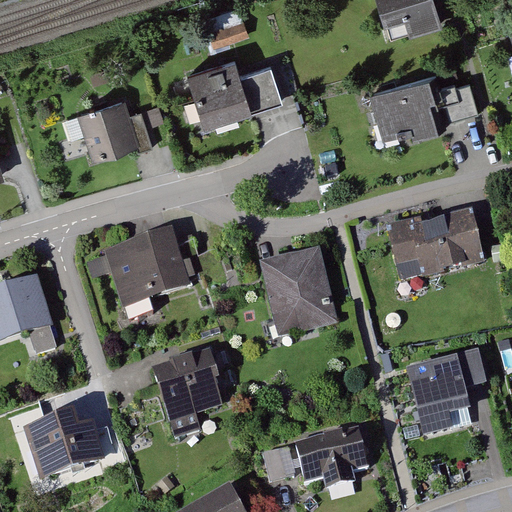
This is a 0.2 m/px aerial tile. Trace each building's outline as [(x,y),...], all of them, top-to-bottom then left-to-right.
[(431,0),(373,0),(381,24),(403,18),(409,37),(440,27),(431,0)] [(243,23),(208,35),(214,51),(249,40),(243,23)] [(231,60),(184,76),(202,130),(281,103),(269,67),(237,78),(231,60)] [(424,76),(368,95),(384,141),(411,132),(413,140),(436,132),(434,129),(425,103),(432,101),(424,76)] [(435,108),(432,101),(425,103),(434,129),(479,114),(468,83),(455,87),(459,99),(435,108)] [(121,99),(74,117),(92,166),(133,150),(135,157),(154,150),(140,114),(128,118),(121,99)] [(418,220),(385,229),(400,288),(483,266),(470,216),(420,229),(418,220)] [(169,231),(102,255),(122,312),(189,288),(169,231)] [(319,251),(258,267),(278,342),(339,326),(319,251)] [(34,280),(0,291),(0,346),(51,329),(34,280)] [(208,352),(148,374),(174,443),(201,434),(196,420),(223,410),(214,387),(220,385),(208,352)] [(476,356),(403,378),(417,426),(464,412),(459,396),(485,388),(476,356)] [(70,415),(20,434),(40,486),(104,461),(91,427),(77,432),(70,415)] [(354,429),(293,449),(305,488),(322,482),(326,495),(353,486),(350,475),(368,469),(354,429)] [(238,511),(225,491),(190,511),(238,511)]
